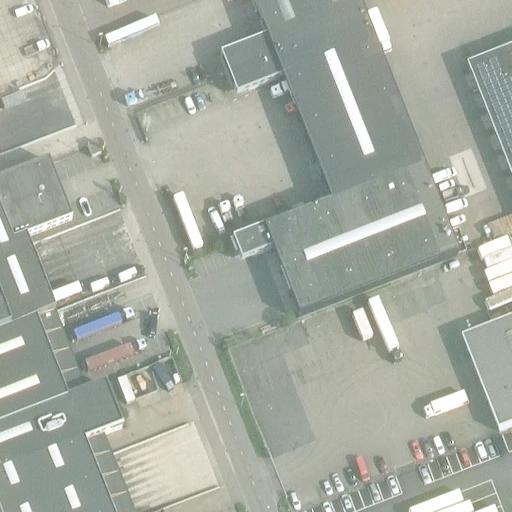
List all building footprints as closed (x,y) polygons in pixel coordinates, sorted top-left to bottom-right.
[(218,66),(223,80),(366,24),(356,0),(248,0),(265,41),(220,59),(222,64),(218,66)] [(280,81),(329,205),(422,168),(366,24),(223,80),(229,94),(232,92),(235,99),(280,81)] [(511,51),(468,69),(511,180),(511,51)] [(96,143),(87,147),(92,159),(101,155),(96,143)] [(47,163),(0,181),(0,335),(35,322),(54,314),(27,247),(25,240),(71,222),(47,163)] [(458,258),(422,168),(329,205),(231,243),(232,244),(228,246),(233,259),(237,258),(240,264),(270,253),(297,321),(458,258)] [(511,321),(462,341),(499,434),(511,429),(511,321)] [(35,322),(0,335),(0,511),(108,511),(83,447),(122,432),(105,390),(68,405),(35,322)] [(259,369),(248,373),(261,408),(272,403),(259,369)]
